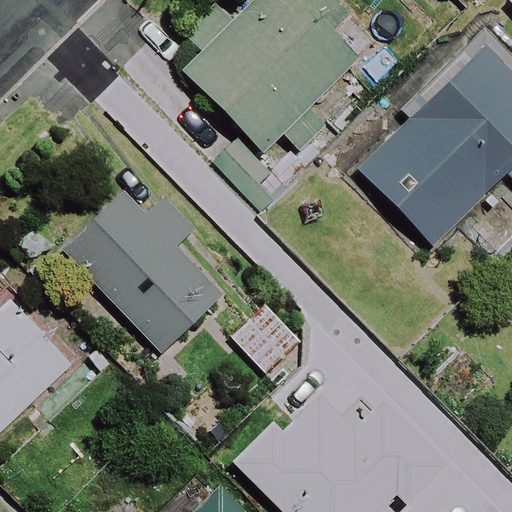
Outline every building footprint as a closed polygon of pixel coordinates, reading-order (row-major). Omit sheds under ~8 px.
[(279,136),(307,165),(335,138),(308,109),(375,45),(331,0),(229,0),(188,40),(202,54),(182,73),(260,154),(279,136)] [(511,65),(485,39),(355,174),(432,248),(503,175),(511,183),(511,65)] [(144,223),(121,199),(63,253),(159,355),(218,300),(171,249),(187,234),(161,206),(144,223)] [(0,432),(69,367),(7,302),(0,309),(0,432)] [(296,345),(264,310),(232,340),(263,375),(296,345)] [(448,462),(357,372),(326,404),(319,398),(281,436),(271,426),(232,465),(279,511),(377,511),(392,497),(403,507),(448,462)] [(240,511),(219,489),(193,511),(240,511)]
